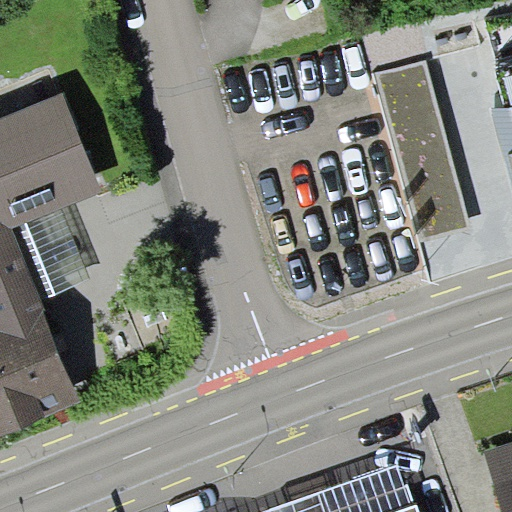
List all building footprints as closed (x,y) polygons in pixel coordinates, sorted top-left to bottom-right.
[(427,60),(377,72),(420,239),(470,226),(427,60)] [(0,119),(0,222),(1,222),(12,228),(61,208),(102,190),(63,94),(0,119)] [(511,104),(491,110),(511,182),(511,104)] [(89,279),(61,208),(12,228),(40,300),(89,279)] [(0,448),(0,447),(0,435),(81,403),(40,300),(12,228),(1,222),(0,222),(0,448)] [(511,511),(511,442),(485,451),(502,511),(511,511)] [(397,511),(417,505),(401,464),(267,510),(262,511),(397,511)]
